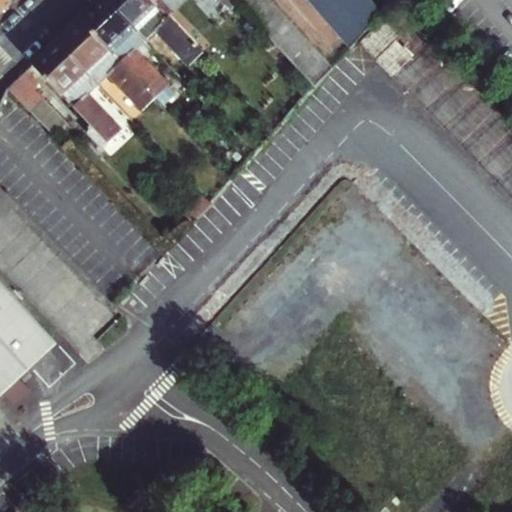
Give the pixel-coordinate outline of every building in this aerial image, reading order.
[(0,0),(0,14),(15,1),(13,0),(0,0)] [(149,40),(112,0),(103,0),(86,15),(161,95),(174,82),(141,48),(149,40)] [(156,0),(112,0),(149,40),(160,30),(193,65),(206,52),(157,0),(156,0)] [(217,0),(218,1),(218,0),(223,0),(235,10),(242,3),(240,1),(238,0),(217,0)] [(238,0),(240,1),(242,3),(249,11),(257,19),(267,30),(320,86),(337,68),(273,0),(238,0)] [(373,29),(345,0),(312,0),(357,47),(373,29)] [(345,0),(373,29),(389,13),(376,0),(345,0)] [(366,41),(400,76),(422,55),(413,47),(411,48),(405,42),(423,25),(404,5),(366,41)] [(86,15),(60,40),(102,86),(114,75),(146,109),(161,95),(86,15)] [(267,30),(257,19),(250,26),(260,36),(267,30)] [(511,190),(511,116),(423,25),(405,42),(411,48),(413,47),(422,55),(400,76),(511,190)] [(60,40),(36,63),(93,123),(91,125),(94,127),(90,131),(105,146),(123,129),(91,97),(102,86),(60,40)] [(7,89),(51,135),(67,120),(34,85),(41,79),(30,68),(7,89)] [(174,82),(161,95),(169,103),(182,91),(174,82)] [(179,218),(188,227),(210,202),(202,193),(179,218)] [(0,395),(47,350),(0,300),(0,395)]
